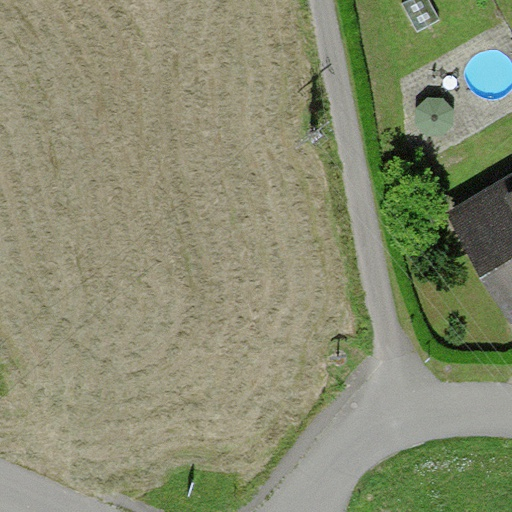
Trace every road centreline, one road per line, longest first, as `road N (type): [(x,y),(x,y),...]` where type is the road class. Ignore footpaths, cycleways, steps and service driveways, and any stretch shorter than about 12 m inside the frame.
road 1 (track): [(388,378),(318,0)]
road 2 (residential): [(292,511),(388,378),(511,393)]
